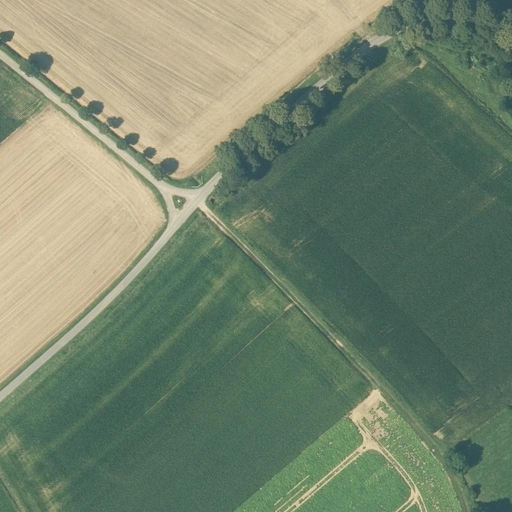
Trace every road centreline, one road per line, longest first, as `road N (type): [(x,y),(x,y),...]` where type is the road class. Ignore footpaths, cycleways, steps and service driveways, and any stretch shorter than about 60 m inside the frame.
road 1 (track): [(199,200),(416,428),(466,511)]
road 2 (unclassified): [(511,31),(430,25),(362,54),(189,209)]
road 3 (unclassified): [(189,209),(0,395)]
road 4 (unclassified): [(0,57),(189,209)]
